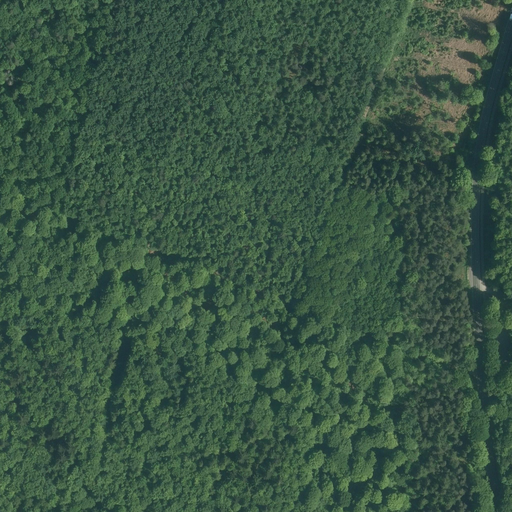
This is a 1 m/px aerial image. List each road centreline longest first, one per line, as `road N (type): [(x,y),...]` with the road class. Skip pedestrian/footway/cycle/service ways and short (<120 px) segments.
road 1 (primary): [(500,511),(490,470),(474,230),(479,148),(511,19)]
road 2 (track): [(285,300),(405,0)]
road 3 (track): [(0,186),(285,300)]
road 4 (track): [(202,511),(285,300)]
road 5 (track): [(285,300),(483,380)]
road 6 (track): [(153,511),(0,477)]
